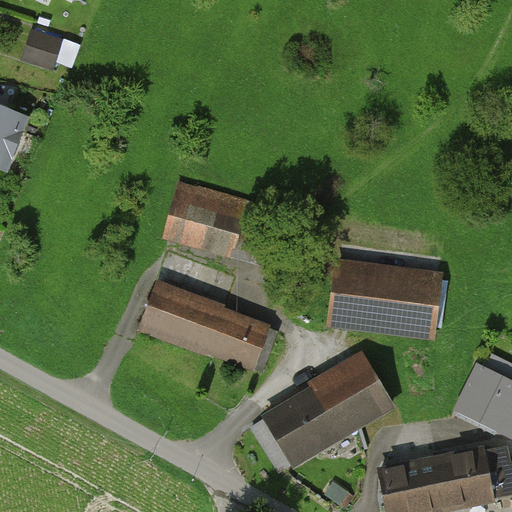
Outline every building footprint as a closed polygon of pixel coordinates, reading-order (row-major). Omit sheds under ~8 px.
[(67,44),(34,33),(25,62),(58,72),(67,44)] [(0,101),(0,167),(10,171),(31,114),(0,101)] [(249,202),(183,185),(168,243),(234,260),(249,202)] [(441,274),(337,262),(330,330),(434,341),(441,274)] [(278,330),(157,284),(139,331),(260,377),(278,330)] [(296,464),(396,401),(366,355),(266,417),(296,464)] [(511,383),(476,366),(453,415),(511,443),(511,383)] [(483,452),(381,472),(388,511),(447,511),(495,503),(494,497),(511,493),(511,462),(511,463),(508,448),(483,452)]
